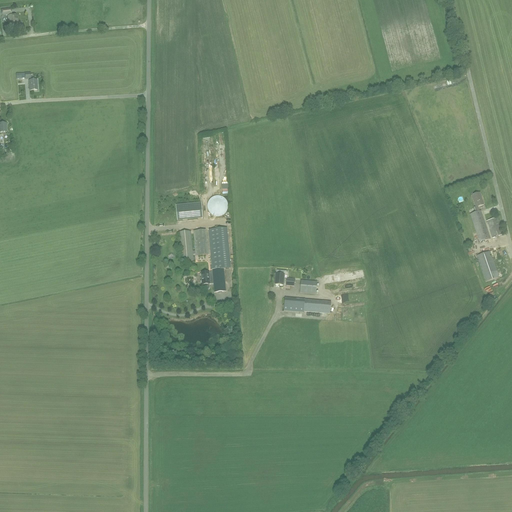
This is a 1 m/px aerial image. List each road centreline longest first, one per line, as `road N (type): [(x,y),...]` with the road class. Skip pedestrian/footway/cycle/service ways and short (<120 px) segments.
road 1 (unclassified): [(145,511),(146,93)]
road 2 (unknown): [(148,26),(0,39)]
